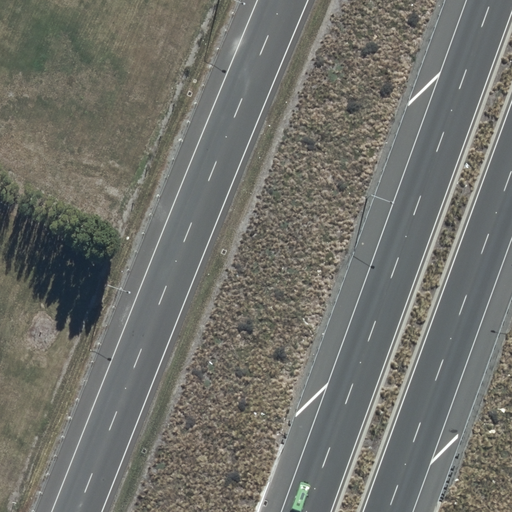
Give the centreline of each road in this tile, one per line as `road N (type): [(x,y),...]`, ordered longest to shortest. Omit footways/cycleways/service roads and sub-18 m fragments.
road 1 (trunk): [(76,511),(282,0)]
road 2 (trunk): [(304,511),(490,0)]
road 3 (trunk): [(511,172),(388,511)]
